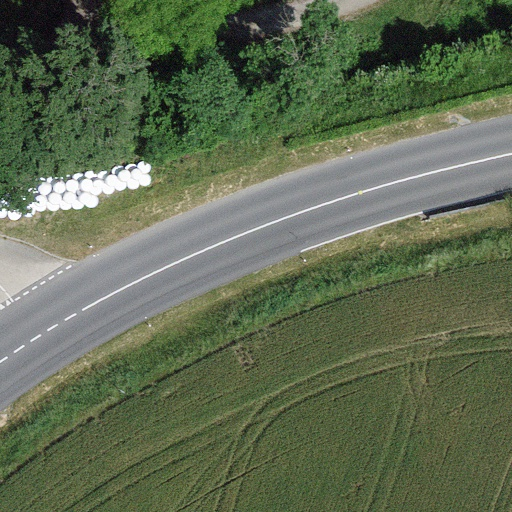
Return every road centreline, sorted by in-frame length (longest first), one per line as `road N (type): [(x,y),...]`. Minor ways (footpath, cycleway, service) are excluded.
road 1 (secondary): [(511,154),(295,208),(66,309)]
road 2 (track): [(0,65),(293,12),(319,0)]
